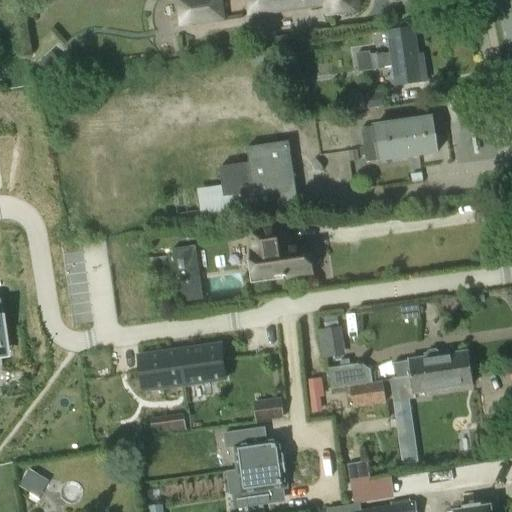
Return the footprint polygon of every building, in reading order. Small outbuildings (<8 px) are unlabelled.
[(178,0),(182,24),(223,19),(220,0),(178,0)] [(248,0),(251,15),(290,9),(289,3),(305,0),(326,0),(329,13),(357,8),(356,0),(248,0)] [(388,33),(391,52),(393,67),(396,85),(427,80),(425,62),(420,63),(415,29),(388,33)] [(52,50),(38,62),(50,76),(64,63),(52,50)] [(393,67),(391,52),(370,54),(370,51),(356,52),(359,72),(393,67)] [(384,93),(362,96),(364,109),(386,106),(384,93)] [(366,163),(438,152),(435,135),(433,117),(361,128),(364,148),(360,148),(361,156),(365,155),(366,163)] [(289,141),(247,148),(250,163),(220,167),(224,197),(255,193),(258,213),(300,207),(289,141)] [(329,152),(328,141),(318,142),(320,154),(329,152)] [(358,160),(357,150),(348,152),(349,162),(358,160)] [(287,229),(253,233),(251,234),(253,252),(251,253),(255,279),(285,275),(286,279),(312,276),(311,269),(313,268),(314,268),(315,267),(316,266),(317,265),(317,264),(318,262),(318,261),(318,260),(317,258),(317,257),(316,256),(314,254),(313,254),(311,253),(309,253),(308,246),(289,248),(287,229)] [(172,247),(180,301),(203,298),(195,244),(172,247)] [(150,265),(166,263),(166,256),(149,258),(150,265)] [(223,257),(214,259),(216,269),(224,268),(223,257)] [(419,304),(401,307),(403,319),(421,316),(419,304)] [(325,324),(337,322),(335,313),(323,315),(325,324)] [(340,326),(318,330),(320,345),(343,341),(340,326)] [(189,350),(180,351),(181,360),(185,385),(226,379),(221,345),(189,350)] [(395,378),(470,368),(467,350),(409,359),(409,361),(393,363),(395,378)] [(171,353),(139,357),(144,391),(185,385),(181,360),(180,351),(171,353)] [(341,367),(328,369),(331,388),(373,382),(370,362),(350,365),(349,359),(340,360),(341,367)] [(472,386),(470,368),(395,378),(396,379),(391,379),(394,401),(414,398),(414,395),(472,386)] [(322,388),(320,378),(306,380),(308,390),(322,388)] [(384,382),(350,387),(353,406),(386,402),(384,382)] [(281,400),(270,401),(272,420),(283,419),(281,400)] [(233,448),(237,471),(284,464),(281,439),(254,443),(253,431),(224,435),(226,449),(233,448)] [(479,444),(480,456),(492,455),(491,443),(479,444)] [(284,464),(237,471),(240,494),(233,495),(234,509),(263,505),(261,492),(287,489),(284,464)] [(416,511),(415,502),(361,511),(359,503),(328,508),(328,511),(416,511)]
